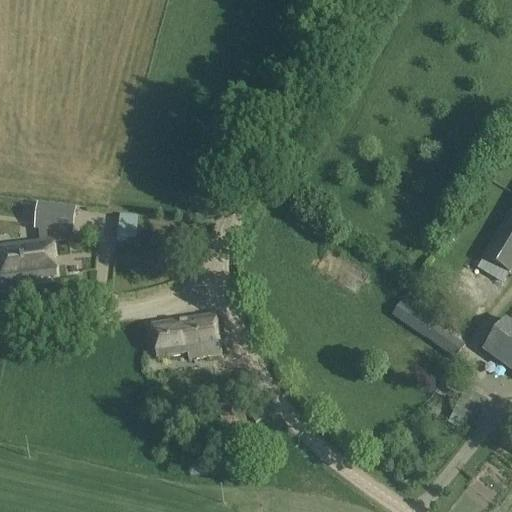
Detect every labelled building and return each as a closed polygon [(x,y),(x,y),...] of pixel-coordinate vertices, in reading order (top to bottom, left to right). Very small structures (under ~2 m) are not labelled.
[(32,219),(36,201),(25,199),(21,216),(32,219)] [(41,244),(0,249),(0,278),(1,290),(28,287),(27,283),(57,279),(52,243),(47,243),(46,231),(72,234),(75,211),(38,207),(35,230),(39,230),(41,244)] [(507,274),(511,266),(511,211),(483,259),(507,274)] [(448,331),(405,299),(392,317),(424,342),(425,340),(454,361),(464,348),(446,334),(448,331)] [(222,357),(216,318),(151,328),(156,362),(187,357),(188,362),(222,357)] [(511,325),(506,321),(483,352),(511,372),(511,325)] [(446,393),(461,401),(467,391),(452,383),(446,393)] [(461,401),(453,416),(454,416),(448,426),(458,432),(464,422),(474,427),(482,413),(461,401)] [(236,415),(234,403),(217,406),(221,426),(217,426),(222,462),(243,459),(241,451),(249,450),(244,414),(236,415)] [(265,419),(259,409),(249,415),(255,425),(265,419)]
